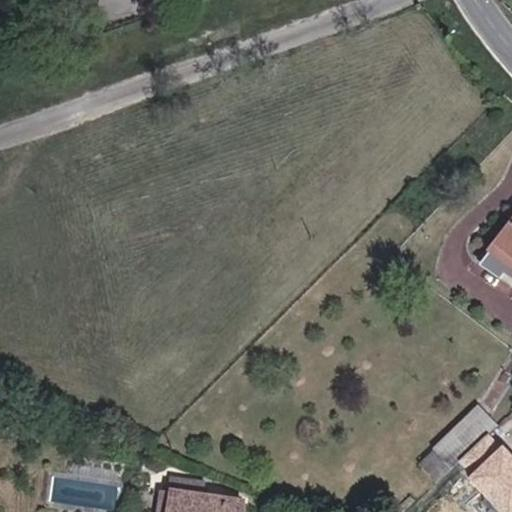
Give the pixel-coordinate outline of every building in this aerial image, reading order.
[(46,41),(45,31),(26,32),(27,42),(46,41)] [(511,224),(492,250),(511,266),(511,224)] [(429,473),(489,416),(477,404),(433,447),(418,461),(429,473)] [(450,466),(496,423),(489,416),(429,473),(436,481),(450,466)] [(500,447),(489,435),(461,463),(471,473),(466,478),(500,511),(511,511),(511,454),(502,444),(500,447)] [(241,511),(243,502),(204,496),(205,483),(170,478),(165,511),(241,511)]
